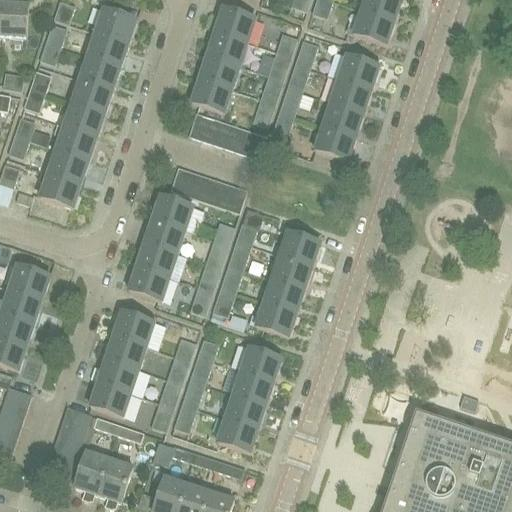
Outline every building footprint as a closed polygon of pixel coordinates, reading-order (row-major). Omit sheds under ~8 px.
[(306,24),(313,0),(295,0),(290,19),(306,24)] [(328,23),(334,6),(318,0),(312,18),(328,23)] [(395,26),(403,3),(395,0),(367,0),(362,15),(395,26)] [(60,5),(55,24),(70,29),(76,10),(60,5)] [(30,8),(6,7),(4,41),(29,42),(30,8)] [(224,12),(216,36),(249,47),(257,23),(224,12)] [(105,14),(97,37),(130,48),(138,25),(105,14)] [(387,50),(395,26),(362,15),(354,39),(387,50)] [(53,28),(47,47),(62,52),(68,33),(53,28)] [(241,71),(249,47),(216,36),(208,60),(241,71)] [(122,72),(130,48),(97,37),(89,61),(122,72)] [(292,62),(298,43),(283,38),(277,57),(292,62)] [(303,45),(295,69),(311,74),(319,50),(303,45)] [(55,70),(62,52),(47,47),(41,65),(55,70)] [(284,85),(292,62),(277,57),(269,80),(284,85)] [(233,94),(241,71),(208,60),(200,83),(233,94)] [(348,60),(340,84),(373,95),(381,71),(348,60)] [(114,95),(122,72),(89,61),(82,84),(114,95)] [(303,98),(311,74),(295,69),(287,92),(303,98)] [(37,75),(31,94),(46,99),(52,80),(37,75)] [(6,77),(4,93),(23,97),(26,80),(6,77)] [(276,109),(284,85),(269,80),(261,104),(276,109)] [(225,118),(233,94),(200,83),(192,107),(225,118)] [(106,119),(114,95),(82,84),(74,108),(106,119)] [(365,118),(373,95),(340,84),(332,107),(365,118)] [(295,121),(303,98),(287,92),(279,116),(295,121)] [(40,117),(46,99),(31,94),(25,112),(40,117)] [(0,114),(8,116),(5,129),(12,131),(17,115),(9,113),(12,100),(0,97),(0,114)] [(269,132),(276,109),(261,104),(254,127),(269,132)] [(357,142),(365,118),(332,107),(324,131),(357,142)] [(98,142),(106,119),(74,108),(66,131),(58,128),(58,129),(98,142)] [(290,139),(295,121),(279,116),(268,150),(288,156),(293,140),(290,139)] [(190,140),(202,144),(210,121),(198,117),(190,140)] [(202,144),(213,148),(221,125),(210,121),(202,144)] [(21,122),(15,141),(30,146),(36,127),(21,122)] [(213,148),(225,152),(232,129),(221,125),(213,148)] [(90,166),(98,142),(58,129),(55,138),(63,140),(58,155),(90,166)] [(225,152),(236,156),(244,133),(232,129),(225,152)] [(349,166),(357,142),(324,131),(316,155),(349,166)] [(236,156),(247,160),(255,136),(244,133),(236,156)] [(259,163),(267,140),(255,136),(247,160),(259,163)] [(25,164),(30,146),(15,141),(9,159),(25,164)] [(82,189),(90,166),(58,155),(50,178),(43,175),(42,176),(82,189)] [(6,169),(0,184),(0,208),(9,211),(15,192),(21,174),(6,169)] [(172,195),(183,199),(191,176),(180,172),(172,195)] [(75,213),(82,189),(42,176),(39,185),(47,187),(42,202),(75,213)] [(183,199),(195,203),(203,180),(191,176),(183,199)] [(195,203),(206,206),(214,184),(203,180),(195,203)] [(206,206),(218,210),(225,187),(214,184),(206,206)] [(218,210),(229,214),(237,191),(225,187),(218,210)] [(241,218),(248,195),(237,191),(229,214),(241,218)] [(161,200),(153,224),(186,235),(194,211),(161,200)] [(178,258),(186,235),(153,224),(145,247),(178,258)] [(322,247),(309,243),(312,233),(286,224),(283,235),(289,237),(281,260),(314,271),(322,247)] [(221,227),(215,244),(229,249),(235,231),(221,227)] [(243,228),(237,245),(252,250),(258,233),(243,228)] [(222,273),(229,249),(215,244),(207,268),(222,273)] [(244,274),(252,250),(237,245),(229,269),(244,274)] [(170,282),(178,258),(145,247),(137,271),(170,282)] [(306,295),(314,271),(281,260),(276,275),(269,272),(266,281),(306,295)] [(214,296),(222,273),(207,268),(199,291),(214,296)] [(237,298),(244,274),(229,269),(221,293),(237,298)] [(18,270),(11,294),(43,304),(51,281),(18,270)] [(162,306),(170,282),(137,271),(129,295),(162,306)] [(298,318),(306,295),(266,281),(266,282),(273,284),(265,307),(298,318)] [(206,321),(214,296),(199,291),(190,315),(206,321)] [(230,318),(237,298),(221,293),(213,316),(210,325),(244,336),(248,324),(230,318)] [(35,328),(43,304),(11,294),(3,317),(35,328)] [(290,342),(298,318),(265,307),(260,321),(253,319),(250,329),(257,331),(290,342)] [(123,316),(115,339),(147,350),(155,327),(123,316)] [(0,342),(27,352),(35,328),(3,317),(0,325),(0,342)] [(139,374),(147,350),(115,339),(107,363),(139,374)] [(0,368),(19,375),(27,352),(0,342),(0,368)] [(181,342),(176,360),(191,365),(197,347),(181,342)] [(204,343),(199,361),(214,366),(220,348),(204,343)] [(250,352),(242,376),(275,386),(283,363),(250,352)] [(183,388),(191,365),(176,360),(168,383),(183,388)] [(206,390),(214,366),(199,361),(191,385),(206,390)] [(132,398),(139,374),(107,363),(99,387),(132,398)] [(267,410),(275,386),(242,376),(235,399),(267,410)] [(176,412),(183,388),(168,383),(160,407),(176,412)] [(198,413),(206,390),(191,385),(183,408),(198,413)] [(124,422),(132,398),(99,387),(91,411),(124,422)] [(9,392),(6,402),(29,410),(33,399),(9,392)] [(259,434),(267,410),(235,399),(227,423),(259,434)] [(479,405),(464,400),(459,410),(475,416),(479,405)] [(26,420),(29,410),(6,402),(3,413),(26,420)] [(168,436),(176,412),(160,407),(152,431),(168,436)] [(190,437),(198,413),(183,408),(175,432),(190,437)] [(69,411),(65,422),(89,430),(93,419),(69,411)] [(0,423),(22,431),(26,420),(3,413),(0,420),(0,423)] [(395,480),(375,511),(511,511),(511,449),(416,417),(395,480)] [(119,439),(122,429),(98,421),(95,432),(119,439)] [(86,440),(89,430),(65,422),(62,432),(86,440)] [(0,435),(19,441),(22,431),(0,423),(0,435)] [(252,457),(259,434),(227,423),(219,447),(252,457)] [(145,437),(122,429),(119,439),(141,447),(145,437)] [(82,450),(86,440),(62,432),(59,442),(82,450)] [(0,446),(15,452),(19,441),(0,435),(0,446)] [(79,461),(82,450),(59,442),(55,453),(79,461)] [(0,458),(12,462),(15,452),(0,446),(0,458)] [(195,469),(199,458),(175,450),(172,461),(195,469)] [(75,471),(79,461),(55,453),(52,463),(75,471)] [(99,499),(111,464),(87,456),(76,491),(90,496),(87,504),(94,506),(96,498),(99,499)] [(219,476),(222,465),(199,458),(195,469),(219,476)] [(72,482),(75,471),(52,463),(48,474),(72,482)] [(134,471),(111,464),(99,499),(112,503),(110,511),(113,511),(117,511),(119,505),(123,506),(134,471)] [(242,484),(246,473),(222,465),(219,476),(242,484)] [(181,511),(189,489),(166,481),(155,511),(181,511)] [(207,511),(213,496),(189,489),(181,511),(207,511)] [(233,511),(236,504),(213,496),(207,511),(233,511)]
